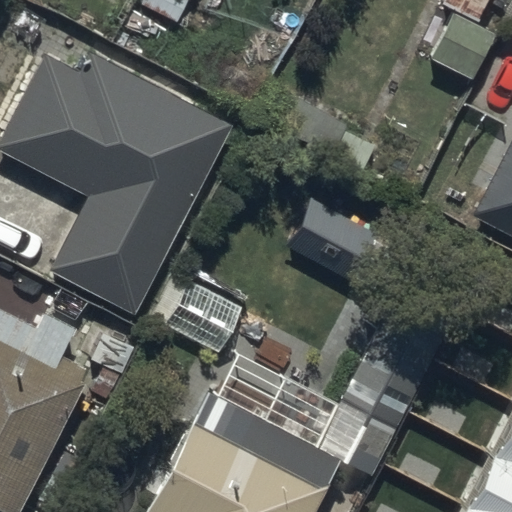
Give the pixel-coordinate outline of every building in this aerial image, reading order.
[(445,0),(443,5),(477,23),(488,0),(445,0)] [(511,4),(492,44),(511,54),(511,4)] [(430,48),(476,71),(490,43),(444,20),(430,48)] [(129,316),(225,126),(87,57),(78,75),(44,58),(0,143),(0,156),(85,199),(47,275),(129,316)] [(254,117),(356,168),(370,140),(268,89),(254,117)] [(511,141),(472,220),(511,238),(511,141)] [(379,236),(312,200),(287,246),(355,282),(379,236)] [(163,323),(221,352),(243,310),(184,281),(163,323)] [(385,310),(336,408),(390,435),(439,337),(385,310)] [(0,511),(21,511),(96,364),(0,315),(0,511)] [(149,511),(314,511),(323,496),(293,481),(310,447),(208,396),(149,511)] [(511,511),(511,409),(490,453),(463,504),(459,511),(511,511)]
